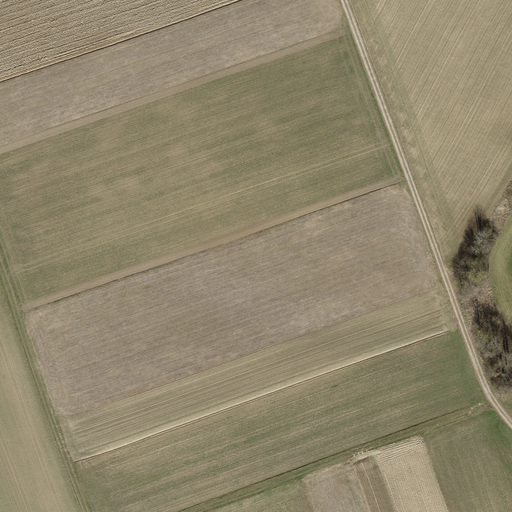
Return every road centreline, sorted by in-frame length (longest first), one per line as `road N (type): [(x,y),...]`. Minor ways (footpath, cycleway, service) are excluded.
road 1 (track): [(343,0),(485,387),(511,424)]
road 2 (track): [(90,511),(0,269)]
